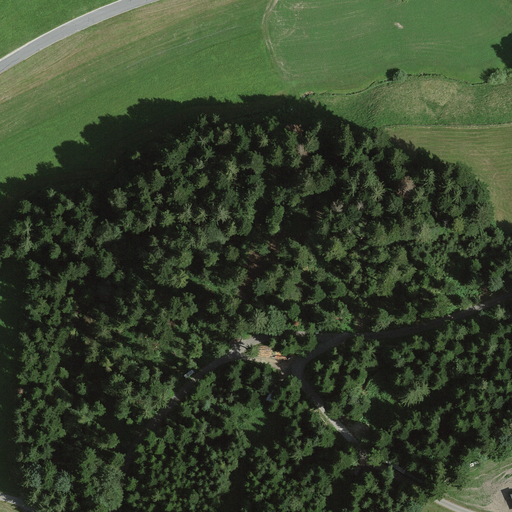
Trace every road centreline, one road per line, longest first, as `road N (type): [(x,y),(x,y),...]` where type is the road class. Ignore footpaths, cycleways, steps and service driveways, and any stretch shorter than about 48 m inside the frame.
road 1 (track): [(466,511),(379,464),(308,391),(298,367),(342,338),(395,333),(511,293)]
road 2 (track): [(298,367),(230,354),(186,385),(136,443),(112,511)]
road 3 (unclassified): [(141,0),(0,66)]
